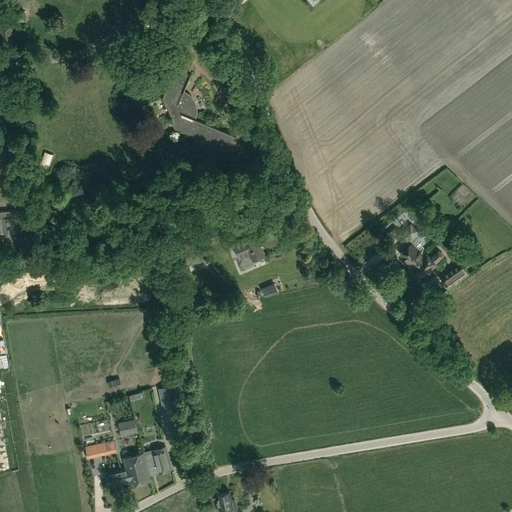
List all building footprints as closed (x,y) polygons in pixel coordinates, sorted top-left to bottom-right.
[(25,18),(24,10),(16,12),(17,20),(25,18)] [(15,48),(12,27),(0,29),(0,36),(2,50),(15,48)] [(186,74),(187,72),(184,65),(174,69),(162,98),(166,108),(167,108),(171,118),(170,118),(174,128),(227,151),(237,147),(235,140),(233,139),(234,136),(236,136),(194,118),(195,113),(195,108),(194,103),(192,98),(188,94),(183,92),(191,74),(190,73),(189,75),(186,74)] [(410,244),(401,253),(412,265),(412,266),(425,253),(422,249),(419,252),(414,246),(420,239),(413,233),(406,240),(410,244)] [(183,244),(174,246),(178,265),(184,264),(206,258),(203,245),(214,243),(212,236),(202,238),(202,239),(183,244)] [(253,259),(265,254),(258,239),(248,243),(246,238),(233,243),(239,257),(250,253),(253,259)] [(431,258),(425,253),(412,266),(422,276),(435,263),(435,262),(443,255),(439,250),(431,258)] [(461,261),(439,276),(448,289),(470,273),(461,261)] [(120,379),(109,381),(110,387),(121,384),(120,379)] [(175,384),(158,388),(168,431),(184,427),(175,384)] [(134,420),(114,425),(117,436),(137,432),(134,420)] [(114,442),(85,448),(87,458),(116,452),(114,442)] [(124,458),(126,469),(127,472),(130,480),(129,480),(131,485),(150,480),(148,474),(157,471),(158,473),(171,469),(165,447),(152,451),(155,465),(147,467),(143,453),(124,458)] [(126,469),(107,474),(108,478),(106,479),(108,485),(109,484),(110,485),(129,480),(130,480),(127,472),(126,469)] [(223,511),(235,511),(234,507),(236,506),(235,498),(231,499),(229,491),(216,494),(218,502),(216,503),(218,511),(223,510),(223,511)]
